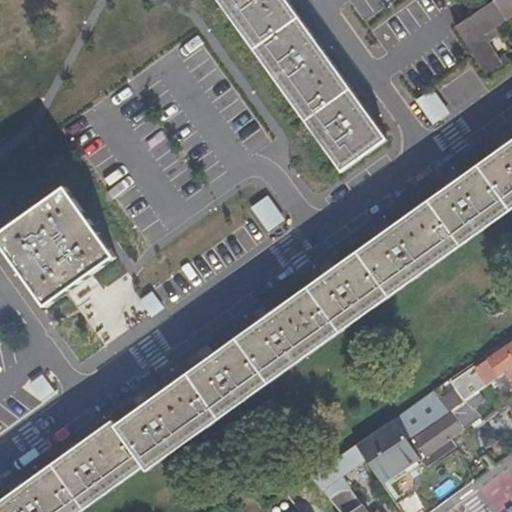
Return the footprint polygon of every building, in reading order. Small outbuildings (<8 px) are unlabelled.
[(216,0),(291,102),(337,71),(286,0),(216,0)] [(483,45),(478,39),(493,29),(511,16),(511,0),(495,0),(454,28),(485,76),(497,68),(483,45)] [(493,29),(478,39),(483,45),(497,35),(493,29)] [(322,116),(354,94),(337,71),(291,102),(325,149),(338,141),(322,116)] [(433,89),(418,102),(436,125),(452,112),(433,89)] [(338,141),(325,149),(342,173),(387,140),(354,94),(322,116),(338,141)] [(511,143),(116,427),(113,422),(0,503),(0,511),(82,511),(143,468),(147,473),(511,211),(511,143)] [(0,236),(0,243),(25,279),(96,232),(66,190),(0,236)] [(270,196),(253,208),(270,232),(287,220),(270,196)] [(116,259),(96,232),(25,279),(47,309),(116,259)] [(493,376),(496,380),(511,368),(511,344),(505,349),(509,354),(492,366),(497,373),(493,376)] [(511,368),(496,380),(495,381),(509,402),(511,400),(511,368)] [(484,401),(478,392),(456,407),(448,413),(406,442),(417,457),(427,470),(456,448),(448,439),(479,418),(474,408),(484,401)] [(380,484),(417,457),(406,442),(448,413),(442,404),(434,393),(356,446),(365,460),(380,484)] [(450,398),(442,404),(448,413),(456,407),(450,398)] [(364,511),(340,477),(365,460),(356,446),(310,478),(337,511),(379,511),(378,511),(364,511)]
